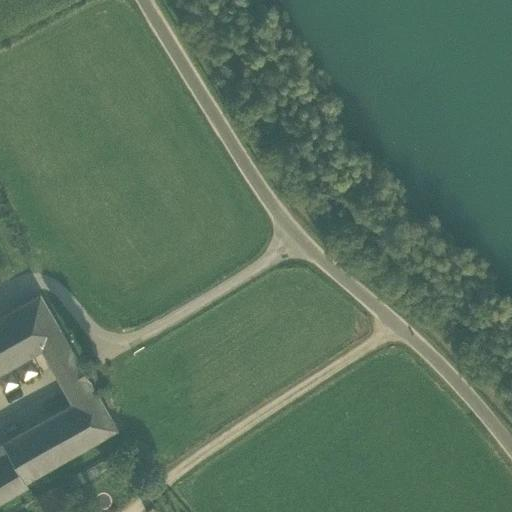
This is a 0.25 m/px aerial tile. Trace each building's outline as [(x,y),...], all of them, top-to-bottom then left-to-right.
[(39,294),(0,315),(0,371),(41,348),(60,333),(39,294)] [(94,390),(60,333),(41,348),(73,402),(94,390)] [(116,428),(94,390),(73,402),(1,443),(12,463),(23,482),(25,480),(116,428)] [(0,500),(27,485),(25,480),(23,482),(12,463),(0,469),(0,500)] [(61,484),(35,498),(42,511),(57,511),(72,505),(61,484)]
